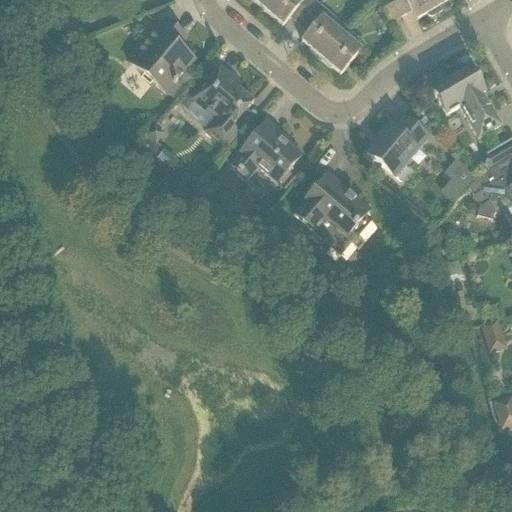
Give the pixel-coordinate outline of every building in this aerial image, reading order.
[(250,0),(262,10),(271,0),(250,0)] [(312,0),(271,0),(262,10),(282,27),(289,18),(299,26),(317,4),(312,0)] [(388,25),(400,18),(389,0),(377,0),(375,1),(378,7),(388,25)] [(441,14),(442,14),(433,0),(389,0),(400,18),(410,12),(416,21),(426,16),(427,19),(431,19),(441,14)] [(433,0),(442,14),(442,13),(452,7),(453,4),(451,1),(452,0),(433,0)] [(331,25),(335,20),(317,4),(299,26),(308,34),(301,43),(320,59),(342,34),(331,25)] [(172,44),(180,35),(164,22),(135,58),(148,69),(142,76),(166,97),(174,88),(177,85),(175,83),(193,62),(172,44)] [(356,40),(353,44),(342,34),(320,59),(340,76),(365,47),(356,40)] [(231,85),(234,82),(219,68),(190,102),(212,121),(201,133),(223,152),(239,133),(232,127),(252,104),(231,85)] [(482,95),(484,94),(469,68),(431,91),(446,116),(458,109),(476,141),(500,127),(482,95)] [(389,127),(366,154),(387,173),(395,179),(397,177),(400,180),(409,169),(406,166),(428,141),(419,134),(404,121),(395,132),(389,127)] [(280,142),(283,139),(266,124),(228,168),(247,183),(257,171),(275,187),(300,158),(280,142)] [(145,137),(144,137),(143,137),(133,148),(146,160),(154,150),(152,149),(155,145),(145,137)] [(496,169),(511,159),(511,140),(485,156),(486,158),(483,167),(487,173),(487,174),(496,169)] [(457,161),(444,175),(452,182),(465,193),(467,190),(474,181),(457,161)] [(502,179),(496,169),(487,174),(487,173),(476,178),(474,181),(467,190),(478,209),(476,218),(491,222),(492,217),(502,211),(511,229),(511,181),(508,175),(502,179)] [(363,220),(369,212),(327,176),(292,217),(338,258),(350,245),(357,252),(376,230),(363,220)] [(198,204),(214,197),(209,185),(193,192),(198,204)] [(258,250),(273,242),(264,227),(249,236),(258,250)] [(488,355),(505,350),(497,322),(480,327),(488,355)] [(511,416),(511,399),(495,405),(499,420),(511,416)]
